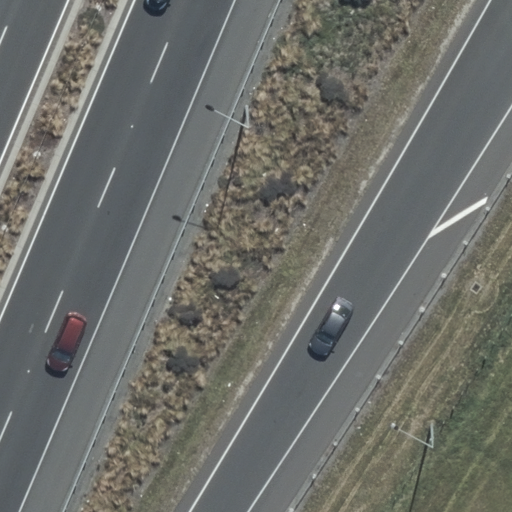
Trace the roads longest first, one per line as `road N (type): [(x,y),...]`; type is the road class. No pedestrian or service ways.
road 1 (trunk): [(511,48),(219,511)]
road 2 (trunk): [(182,0),(0,436)]
